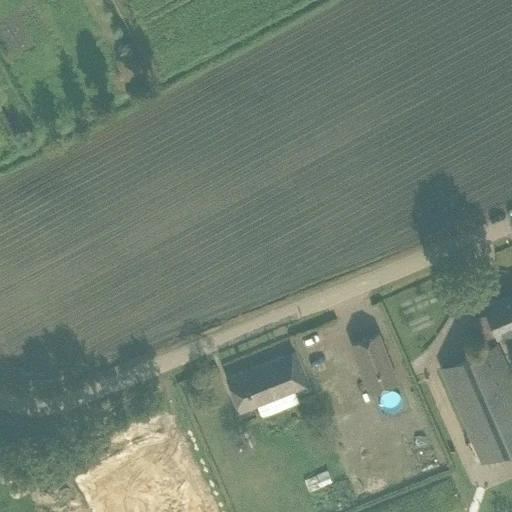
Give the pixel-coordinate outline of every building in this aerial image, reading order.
[(511,290),(481,304),(484,311),(471,317),(481,341),(494,335),(495,338),(511,330),(511,290)] [(348,343),(368,392),(397,381),(377,331),(348,343)] [(440,368),(448,386),(480,462),(511,448),(511,402),(488,347),(440,368)] [(225,377),(232,396),(238,411),(308,383),(295,349),(225,377)] [(155,468),(93,494),(101,511),(156,511),(171,506),(169,502),(182,497),(188,511),(216,511),(202,477),(179,487),(174,473),(160,479),(155,468)]
